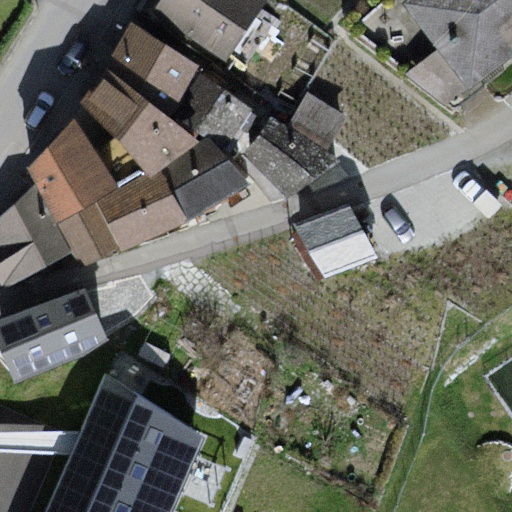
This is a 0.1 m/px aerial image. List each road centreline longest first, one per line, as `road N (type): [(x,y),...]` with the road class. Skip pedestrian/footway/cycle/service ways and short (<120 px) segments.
road 1 (residential): [(0,303),(331,198),(511,118)]
road 2 (residential): [(0,130),(84,0)]
